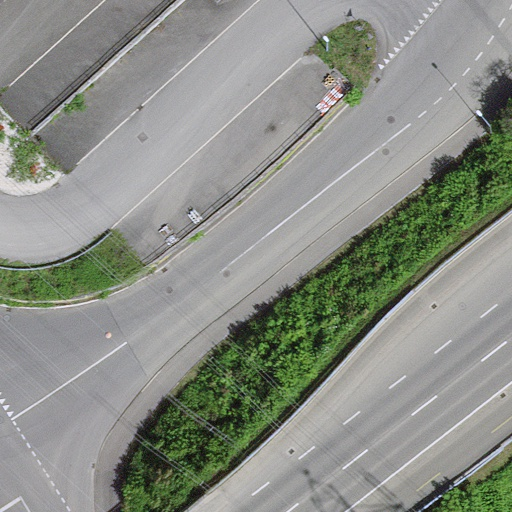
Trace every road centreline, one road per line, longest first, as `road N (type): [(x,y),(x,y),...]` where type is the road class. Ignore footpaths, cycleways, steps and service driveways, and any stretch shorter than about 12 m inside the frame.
road 1 (unclassified): [(0,415),(152,325),(442,87),(511,0)]
road 2 (unclassified): [(511,305),(375,442)]
road 3 (primary): [(375,442),(511,335)]
